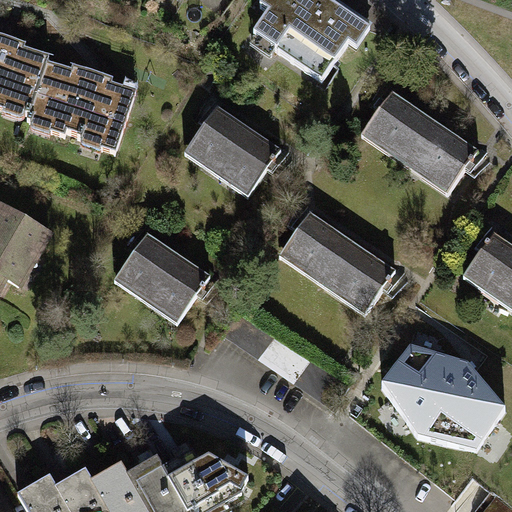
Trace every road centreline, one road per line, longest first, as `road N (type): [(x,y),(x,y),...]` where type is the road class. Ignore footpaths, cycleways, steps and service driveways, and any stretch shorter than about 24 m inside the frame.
road 1 (residential): [(375,511),(256,427),(156,392),(83,390),(0,411)]
road 2 (residential): [(400,0),(511,118)]
